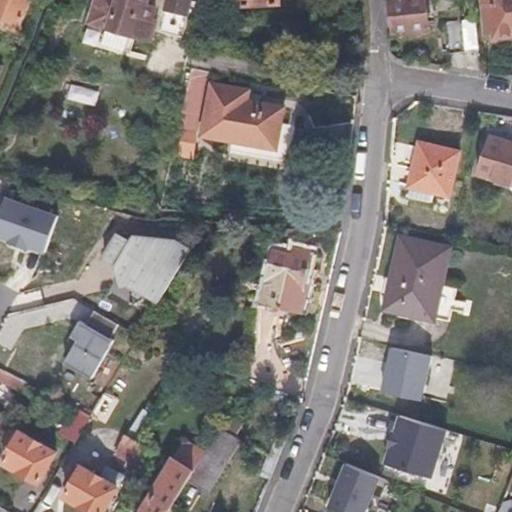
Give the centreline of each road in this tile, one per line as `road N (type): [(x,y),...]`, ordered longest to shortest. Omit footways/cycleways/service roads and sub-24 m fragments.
road 1 (residential): [(379,76),(361,223),(318,403),(272,511)]
road 2 (unknown): [(0,168),(119,206),(361,223)]
road 3 (residential): [(379,76),(511,98)]
